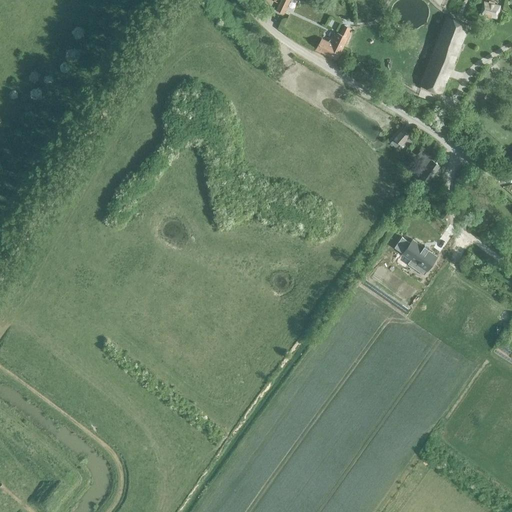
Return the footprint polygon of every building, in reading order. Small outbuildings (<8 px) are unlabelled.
[(284,14),(289,0),(280,0),(276,10),(284,14)] [(500,6),(484,2),(481,14),(497,18),(500,6)] [(442,93),(469,25),(448,16),(420,86),(442,93)] [(336,35),(333,40),(331,39),(329,40),(328,42),(321,39),(316,50),(337,60),(344,48),(343,48),(348,38),(346,37),(350,28),(344,25),(338,36),(336,35)] [(418,96),(415,104),(435,111),(438,103),(418,96)] [(410,135),(403,128),(394,139),(390,142),(397,148),(399,146),(400,147),(410,135)] [(428,183),(441,165),(434,160),(435,159),(428,154),(418,168),(421,169),(417,175),(428,183)] [(395,239),(386,252),(404,266),(415,253),(395,239)]
